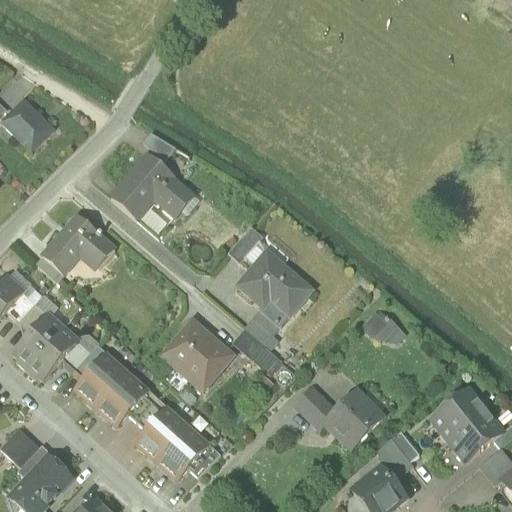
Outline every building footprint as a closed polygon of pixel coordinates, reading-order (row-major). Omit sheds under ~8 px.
[(24,106),(1,129),(31,159),(54,136),(24,106)] [(144,149),(165,168),(177,155),(151,139),(144,149)] [(177,224),(194,204),(172,185),(174,183),(149,161),(120,195),(145,216),(155,205),(177,224)] [(136,226),(145,216),(120,195),(111,204),(136,226)] [(99,275),(115,257),(98,241),(99,241),(78,223),(50,254),(71,273),(82,260),(99,275)] [(251,233),(228,260),(240,271),(245,265),(260,248),(263,244),(251,233)] [(260,318),(281,335),(312,297),(267,258),(266,259),(260,248),(245,265),(254,273),(237,292),(253,306),(255,304),(263,311),(261,313),(263,314),(260,318)] [(64,280),(71,273),(50,254),(42,263),(64,282),(65,281),(64,280)] [(57,290),(64,282),(42,263),(36,270),(57,290)] [(23,301),(24,300),(6,284),(0,290),(0,326),(7,319),(23,301)] [(23,301),(7,319),(19,330),(43,303),(35,296),(28,305),(23,301)] [(43,303),(19,330),(31,340),(47,322),(43,318),(50,310),(43,303)] [(391,354),(406,338),(378,313),(363,329),(391,354)] [(260,318),(245,336),(283,368),(291,358),(274,343),(281,335),(260,318)] [(64,335),(48,321),(47,322),(31,340),(13,360),(19,365),(17,368),(26,376),(64,335)] [(233,363),(192,328),(162,363),(174,373),(190,387),(203,398),(233,363)] [(79,349),(64,335),(26,376),(36,385),(38,382),(44,387),(62,368),(79,349)] [(283,368),(245,336),(233,350),(271,382),(283,368)] [(79,349),(62,368),(73,379),(98,352),(89,343),(79,349)] [(98,352),(73,379),(82,387),(103,364),(104,365),(108,360),(98,352)] [(104,365),(103,364),(82,387),(75,395),(97,414),(124,383),(104,365)] [(190,387),(174,373),(163,386),(179,400),(190,387)] [(145,401),(124,383),(97,414),(118,433),(128,421),(146,402),(145,401)] [(326,428),(337,417),(313,393),(295,411),(321,436),(327,429),(326,428)] [(448,447),(486,417),(469,396),(431,426),(448,447)] [(149,397),(145,401),(146,402),(128,421),(137,429),(159,405),(149,397)] [(353,455),(383,425),(355,398),(337,417),(326,428),(327,429),(353,455)] [(168,414),(159,405),(137,429),(146,437),(163,418),(164,419),(168,414)] [(503,439),(503,438),(486,417),(448,447),(465,469),(493,447),(503,439)] [(185,437),(164,419),(163,418),(146,437),(136,449),(157,468),(185,437)] [(493,447),(500,456),(501,456),(511,446),(511,432),(511,431),(503,438),(503,439),(493,447)] [(21,474),(40,454),(19,435),(1,454),(21,474)] [(205,455),(185,437),(157,468),(179,487),(189,475),(206,456),(205,455)] [(391,446),(410,469),(419,462),(401,438),(391,446)] [(410,469),(391,446),(376,459),(398,487),(414,473),(410,469)] [(27,486),(49,463),(52,460),(42,451),(40,454),(21,474),(18,477),(27,486)] [(220,461),(209,451),(205,455),(206,456),(189,475),(199,485),(220,461)] [(501,486),(511,477),(511,469),(501,456),(500,456),(479,473),(494,492),(501,487),(501,486)] [(10,503),(19,511),(46,511),(72,484),(49,463),(27,486),(10,503)] [(396,511),(405,505),(381,474),(352,496),(365,511),(396,511)] [(511,477),(501,486),(501,487),(511,500),(511,477)]
